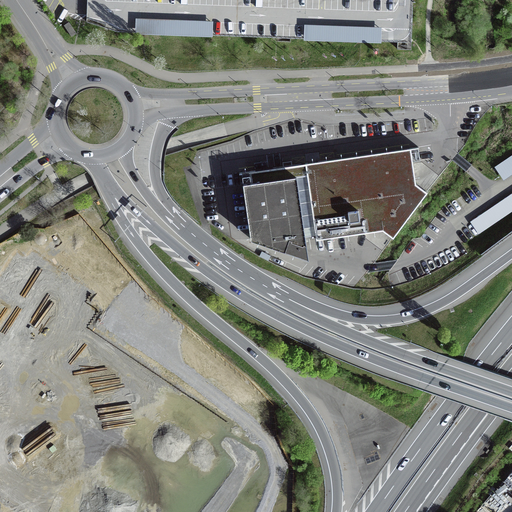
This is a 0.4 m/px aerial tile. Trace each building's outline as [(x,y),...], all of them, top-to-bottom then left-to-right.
[(87,0),(86,21),(117,31),(398,42),(397,49),(411,49),(412,0),(87,0)] [(69,22),(64,25),(72,36),(76,33),(69,22)] [(416,183),(411,148),(242,172),(251,239),(302,256),(306,245),(305,237),(316,235),(316,239),(383,230),(393,238),(427,192),(422,188),(416,183)] [(511,174),(511,154),(494,166),(504,180),(511,174)] [(511,211),(511,193),(470,222),(479,234),(511,211)]
